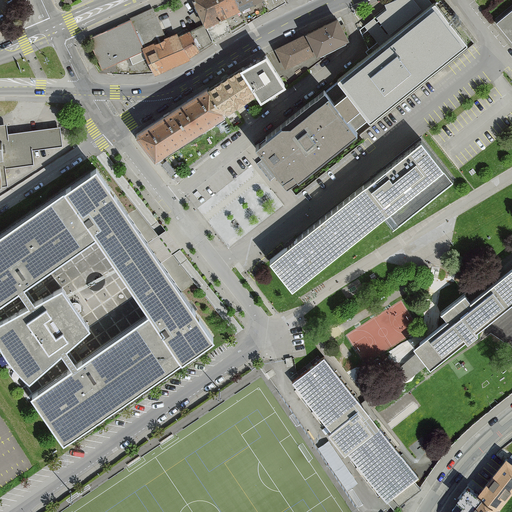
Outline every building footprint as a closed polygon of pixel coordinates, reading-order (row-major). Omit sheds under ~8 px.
[(235,0),(192,0),(198,10),(205,25),(213,42),(231,31),(246,22),(240,9),(235,0)] [(235,0),(240,9),(259,0),(263,0),(269,11),(286,3),(284,0),(235,0)] [(448,22),(434,3),(432,4),(428,0),(397,0),(384,5),(386,11),(377,18),(392,36),(389,38),(374,19),(365,26),(380,45),(335,81),(322,92),(264,138),(265,139),(254,147),(263,159),(260,162),(273,178),(277,175),(285,186),(353,132),(367,121),(465,43),(448,22)] [(152,8),(130,18),(143,49),(166,39),(152,8)] [(511,9),(496,22),(511,42),(511,9)] [(198,10),(190,15),(200,28),(205,25),(198,10)] [(143,49),(130,18),(88,37),(102,69),(129,57),(144,51),(143,49)] [(306,35),(275,51),(285,71),(315,56),(317,58),(319,57),(349,42),(337,20),(306,35)] [(200,28),(190,32),(198,51),(207,47),(213,42),(205,25),(200,28)] [(166,39),(143,49),(144,51),(147,58),(154,74),(189,58),(188,56),(198,51),(190,32),(179,37),(177,33),(166,39)] [(144,51),(129,57),(133,65),(147,58),(144,51)] [(253,63),(240,71),(256,96),(260,103),(286,88),(266,55),(253,63)] [(224,81),(207,91),(224,116),(256,96),(240,71),(224,81)] [(153,124),(137,134),(137,137),(154,164),(225,119),(224,116),(207,91),(207,90),(189,101),(153,124)] [(0,187),(1,188),(7,187),(5,169),(34,165),(33,151),(62,147),(60,129),(7,135),(6,124),(0,125),(0,187)] [(453,179),(421,139),(291,243),(270,260),(292,288),(390,211),(399,222),(453,179)] [(63,441),(214,335),(157,252),(97,162),(0,230),(0,301),(18,289),(28,303),(0,317),(0,342),(1,345),(6,354),(13,363),(21,370),(29,379),(61,351),(71,365),(32,393),(63,441)] [(447,320),(414,346),(418,351),(428,364),(430,367),(433,365),(447,354),(467,338),(468,340),(477,332),(476,331),(511,301),(511,267),(470,300),(465,294),(466,294),(465,292),(440,312),(442,313),(447,320)] [(428,364),(418,351),(363,399),(364,399),(360,403),(373,420),(378,417),(372,408),(428,364)] [(324,356),(292,381),(293,382),(298,388),(294,391),(328,433),(344,454),(378,496),(381,494),(386,500),(387,501),(391,498),(399,507),(421,490),(414,480),(418,476),(418,475),(417,476),(373,420),(360,403),(324,357),(324,356)] [(511,493),(511,466),(505,462),(477,498),(467,491),(456,505),(462,510),(460,511),(499,511),(498,511),(511,493)]
